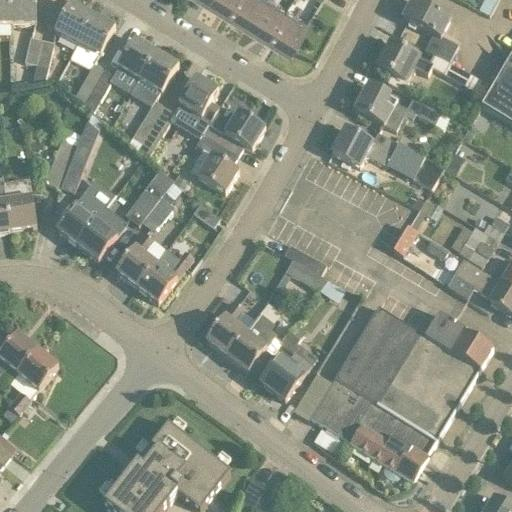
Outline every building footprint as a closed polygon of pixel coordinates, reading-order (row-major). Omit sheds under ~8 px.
[(0,0),(0,30),(10,31),(10,0),(0,0)] [(36,0),(10,0),(10,31),(36,30),(36,0)] [(228,14),(236,0),(207,0),(207,1),(228,14)] [(264,0),(236,0),(228,14),(248,27),(264,0)] [(269,39),(286,11),(269,0),(264,0),(248,27),(269,39)] [(403,25),(440,45),(451,25),(413,6),(403,25)] [(69,10),(60,27),(55,38),(78,50),(93,21),(69,10)] [(307,24),(286,11),(269,39),(290,52),(307,24)] [(116,33),(93,21),(78,50),(101,62),(116,33)] [(449,39),(437,61),(449,68),(461,45),(449,39)] [(25,68),(36,71),(43,47),(31,44),(25,68)] [(135,45),(124,62),(118,72),(140,86),(157,58),(135,45)] [(43,47),(36,71),(32,89),(44,92),(54,50),(43,47)] [(433,72),(429,69),(419,64),(390,48),(377,73),(392,81),(387,90),(402,97),(414,74),(428,82),(433,72)] [(179,72),(157,58),(140,86),(162,99),(179,72)] [(482,112),(511,130),(511,64),(482,112)] [(483,87),(473,81),(449,68),(443,79),(467,92),(477,97),(483,87)] [(75,103),(84,111),(105,76),(94,70),(75,103)] [(115,81),(105,76),(84,111),(94,119),(115,81)] [(179,110),(210,129),(220,114),(212,108),(219,96),(196,82),(179,110)] [(407,115),(396,109),(398,106),(368,91),(355,116),(395,137),(407,116),(435,131),(441,119),(413,103),(407,115)] [(155,107),(142,129),(133,144),(142,150),(165,113),(155,107)] [(165,113),(142,150),(140,155),(150,161),(176,119),(165,113)] [(209,131),(203,141),(224,154),(238,163),(245,153),(252,157),(266,135),(238,118),(224,140),(209,131)] [(332,159),(350,169),(360,174),(366,161),(388,173),(394,160),(418,173),(412,185),(430,194),(443,174),(378,139),(372,149),(345,135),(332,159)] [(198,183),(208,190),(225,200),(239,178),(232,173),(238,163),(224,154),(203,141),(196,151),(212,161),(198,183)] [(61,194),(74,160),(77,152),(62,146),(45,188),(61,194)] [(87,165),(74,160),(61,194),(74,199),(87,165)] [(30,187),(3,191),(11,238),(37,234),(30,187)] [(0,239),(11,238),(3,191),(0,191),(0,239)] [(139,232),(145,224),(159,206),(146,195),(126,222),(139,232)] [(107,214),(94,205),(85,198),(56,236),(77,252),(107,214)] [(160,205),(159,206),(145,224),(158,234),(173,214),(160,205)] [(214,234),(220,225),(220,224),(204,213),(197,222),(214,234)] [(128,231),(107,214),(77,252),(98,268),(128,231)] [(488,229),(483,238),(499,248),(504,239),(503,239),(509,229),(497,222),(491,231),(488,229)] [(458,260),(482,275),(499,248),(483,238),(474,232),(472,237),(463,232),(451,252),(459,257),(458,260)] [(408,234),(394,258),(403,263),(418,240),(408,234)] [(137,294),(156,269),(144,260),(154,247),(145,240),(116,278),(137,294)] [(426,255),(443,266),(449,256),(432,246),(426,255)] [(292,266),(285,278),(320,297),(329,286),(321,282),(327,271),(290,251),(284,261),(292,266)] [(166,256),(156,269),(137,294),(158,310),(194,265),(185,258),(179,266),(166,256)] [(447,292),(467,306),(474,295),(491,305),(489,308),(511,322),(511,294),(501,288),(464,266),(447,292)] [(511,270),(501,288),(511,294),(511,270)] [(246,338),(245,337),(233,328),(244,315),(235,309),(206,347),(227,363),(246,338)] [(316,416),(328,424),(322,432),(338,443),(363,403),(437,449),(493,356),(465,339),(466,337),(440,320),(425,343),(378,314),(321,408),(316,416)] [(259,319),(245,337),(246,338),(227,363),(248,379),(277,341),(270,336),(274,331),(259,319)] [(302,385),(318,364),(299,350),(308,338),(296,329),(280,350),(294,360),(287,368),(281,363),(261,389),(285,408),(302,385)] [(0,380),(8,372),(18,380),(38,356),(18,339),(9,349),(0,342),(0,380)] [(59,373),(38,356),(18,380),(39,397),(59,373)] [(31,406),(22,399),(10,413),(19,421),(31,406)] [(363,403),(338,443),(412,489),(437,449),(363,403)] [(310,425),(322,432),(328,424),(316,416),(310,425)] [(104,511),(168,511),(176,502),(177,500),(192,511),(204,511),(231,478),(168,430),(104,511)] [(323,436),(317,446),(334,457),(337,452),(329,447),(332,441),(323,436)] [(0,448),(0,469),(4,472),(13,459),(0,448)] [(240,506),(249,511),(254,511),(265,493),(251,485),(240,506)] [(273,511),(279,501),(265,493),(254,511),(273,511)] [(487,511),(510,511),(494,502),(487,511)]
